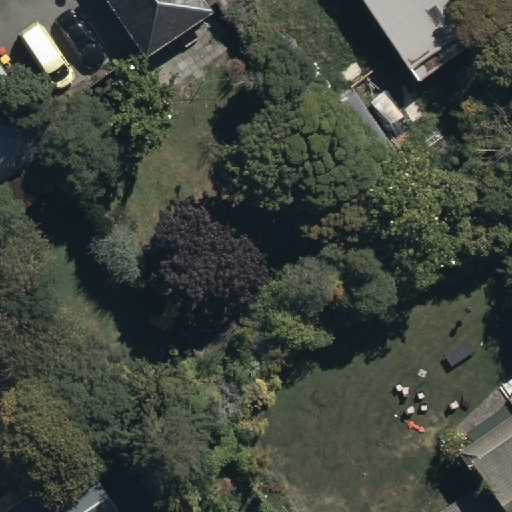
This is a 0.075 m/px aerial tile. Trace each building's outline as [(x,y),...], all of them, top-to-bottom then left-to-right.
[(216,0),(113,0),(148,48),(216,0)] [(366,0),(417,73),(497,23),(481,0),(366,0)] [(0,59),(0,168),(51,132),(0,59)] [(511,511),(511,383),(509,386),(511,390),(511,406),(473,433),(494,464),(438,502),(444,511),(511,511)] [(118,511),(82,459),(4,511),(118,511)]
